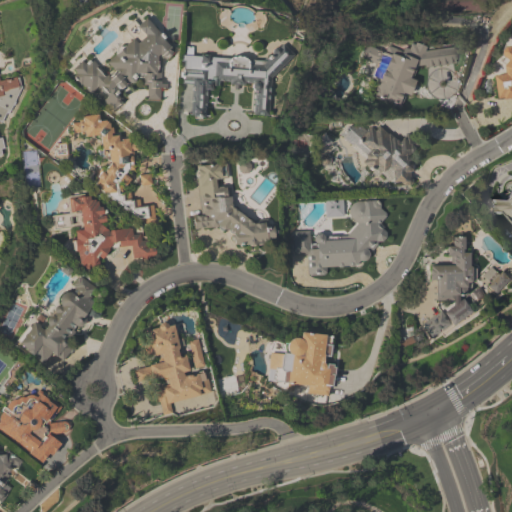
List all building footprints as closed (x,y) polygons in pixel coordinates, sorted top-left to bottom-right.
[(140,79),(148,88),(147,101),(161,101),(162,62),(171,55),(171,49),(147,18),(136,26),(142,34),(135,40),(106,62),(111,69),(111,75),(104,75),(94,62),(84,62),(74,69),(74,78),(88,96),(97,89),(102,89),(106,95),(106,99),(114,109),(119,105),(120,92),(137,79),(140,79)] [(511,46),(507,47),(510,75),(498,77),(501,101),(511,99),(511,46)] [(405,110),(418,62),(365,47),(360,64),(378,69),(369,99),(405,110)] [(183,56),(183,77),(192,83),(191,119),(207,119),(208,96),(216,84),(251,85),(256,88),(255,117),(270,117),(271,88),(291,56),(291,53),(284,48),(275,48),(268,59),(183,56)] [(0,157),(6,156),(2,138),(0,136),(0,123),(5,122),(22,90),(19,77),(0,81),(0,157)] [(104,136),(104,167),(97,185),(97,193),(153,223),(152,207),(140,207),(140,201),(137,201),(118,194),(118,192),(133,155),(133,139),(124,140),(111,135),(111,124),(99,120),(99,116),(83,116),(80,123),(72,123),(73,137),(104,136)] [(364,160),(402,189),(419,168),(408,159),(421,143),(408,133),(400,142),(376,124),(365,138),(355,130),(350,137),(370,152),(364,160)] [(197,166),(200,216),(193,216),(194,230),(231,228),(233,246),(275,243),(274,227),(265,228),(264,218),(232,220),(230,187),(220,188),(219,165),(197,166)] [(511,221),(511,191),(497,205),(511,221)] [(83,269),(98,270),(100,269),(101,259),(114,248),(117,247),(131,247),(134,260),(148,260),(156,258),(152,242),(142,242),(140,235),(134,235),(132,230),(104,229),(105,211),(92,198),(69,197),(69,213),(52,217),(52,229),(72,230),(72,223),(81,223),(81,227),(74,233),(74,244),(79,265),(83,269)] [(293,232),(294,256),(308,255),(309,276),(326,275),(326,268),(369,265),(367,246),(385,245),(382,200),(349,203),(352,238),(324,240),(323,235),(312,236),(311,231),(293,232)] [(437,301),(472,299),(470,253),(465,253),(464,238),(451,238),(452,247),(447,247),(448,266),(429,267),(430,283),(436,283),(437,301)] [(18,350),(46,363),(49,356),(62,363),(99,288),(77,278),(69,294),(62,291),(44,328),(31,322),(18,350)] [(424,324),(433,337),(451,325),(442,312),(424,324)] [(211,394),(205,372),(190,376),(184,355),(181,356),(172,323),(141,331),(148,357),(157,354),(159,363),(133,370),(137,384),(162,378),(164,387),(156,389),(162,416),(172,413),(170,404),(211,394)] [(331,398),(334,365),(327,364),(329,335),(299,333),(298,341),(286,340),(283,385),(308,387),(308,396),(331,398)] [(0,435),(44,465),(59,443),(43,433),(59,410),(23,386),(0,421),(0,435)] [(0,504),(12,488),(6,484),(22,461),(6,451),(1,457),(0,456),(0,504)]
